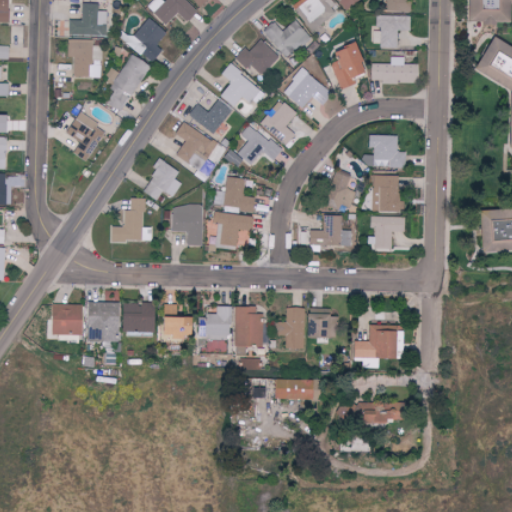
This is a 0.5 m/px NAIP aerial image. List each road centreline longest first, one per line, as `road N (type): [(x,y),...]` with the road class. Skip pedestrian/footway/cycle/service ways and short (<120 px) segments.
road 1 (tertiary): [(0,341),(196,60),(258,0)]
road 2 (residential): [(46,274),(433,283)]
road 3 (residential): [(442,0),(433,283)]
road 4 (residential): [(283,279),(285,207),(339,125),(391,106),(440,108)]
road 5 (residential): [(63,250),(42,225),(38,187),(42,0)]
